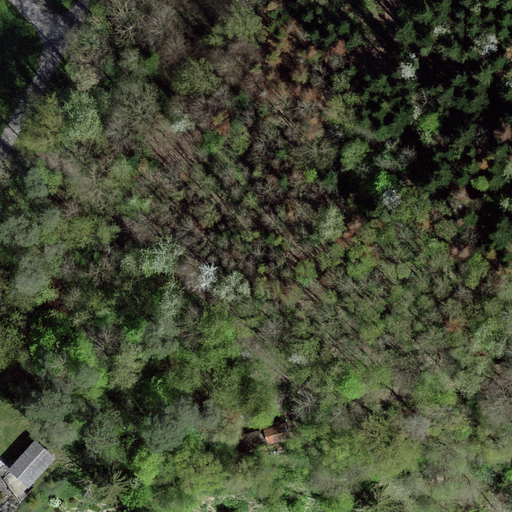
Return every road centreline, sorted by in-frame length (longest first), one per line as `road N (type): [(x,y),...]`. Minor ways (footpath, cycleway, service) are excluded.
road 1 (track): [(1,159),(55,158),(78,170),(284,373),(357,398),(511,383)]
road 2 (track): [(62,34),(0,162)]
